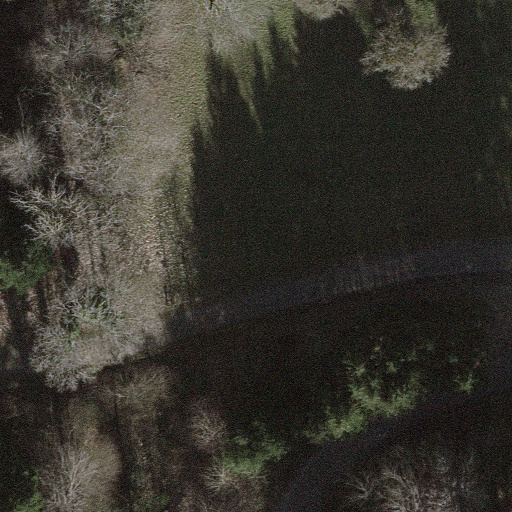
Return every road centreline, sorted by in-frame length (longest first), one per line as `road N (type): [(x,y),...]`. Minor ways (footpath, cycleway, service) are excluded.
road 1 (track): [(0,367),(442,264),(511,268)]
road 2 (track): [(511,381),(450,396),(353,442),(308,511)]
